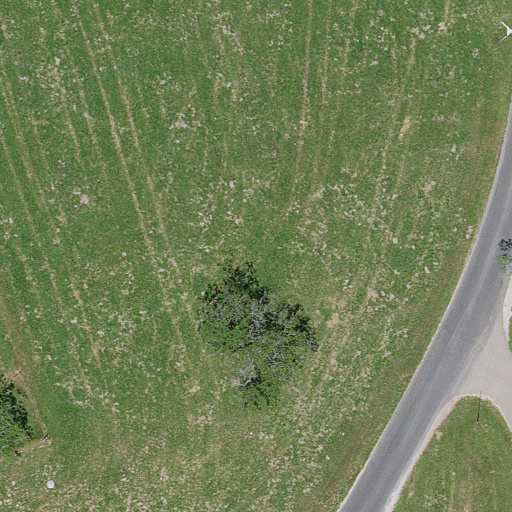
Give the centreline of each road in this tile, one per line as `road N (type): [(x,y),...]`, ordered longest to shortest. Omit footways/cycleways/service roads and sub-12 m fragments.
road 1 (unclassified): [(361,511),(456,336)]
road 2 (unclassified): [(456,336),(511,193)]
